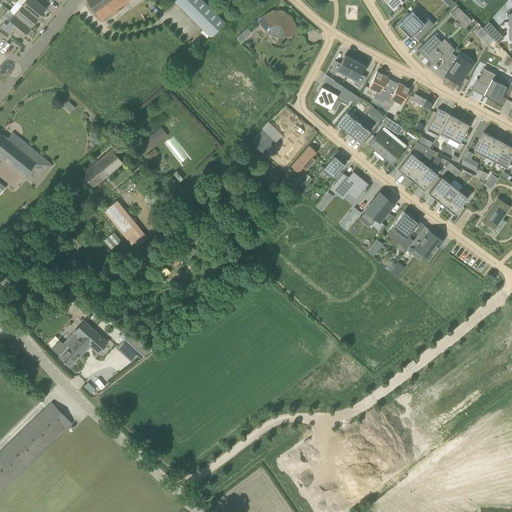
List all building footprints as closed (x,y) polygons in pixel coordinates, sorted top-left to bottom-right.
[(36,1),(37,0),(25,0),(22,5),(38,18),(46,9),(36,1)] [(100,21),(125,4),(127,2),(129,0),(87,0),(86,0),(100,21)] [(210,37),(225,22),(202,0),(175,0),(174,1),(210,37)] [(385,0),(387,1),(385,2),(393,10),(403,1),(401,0),(385,0)] [(30,28),(38,18),(22,5),(14,14),(30,28)] [(465,13),(458,6),(451,13),(458,20),(465,13)] [(264,15),(258,21),(266,29),(268,31),(270,33),(272,34),(277,35),(280,36),(282,36),(285,35),(296,33),(294,25),(290,17),(284,13),(279,11),(273,11),(264,15)] [(412,11),(398,25),(408,35),(410,37),(413,35),(418,40),(434,24),(426,17),(422,21),(412,11)] [(30,28),(14,14),(6,24),(3,22),(0,26),(10,34),(13,29),(22,37),(30,28)] [(488,22),(482,27),(498,44),(504,39),(488,22)] [(492,40),(487,35),(481,40),(487,48),(492,40)] [(427,39),(417,49),(432,64),(442,54),(427,39)] [(498,67),(505,53),(490,46),(483,59),(498,67)] [(459,83),(472,64),(459,56),(458,58),(452,54),(441,67),(448,72),(446,75),(459,83)] [(335,60),(329,71),(335,74),(336,71),(346,77),(355,60),(345,55),(340,63),(335,60)] [(355,60),(346,77),(356,82),(354,84),(360,87),(365,77),(360,74),(365,65),(355,60)] [(495,74),(484,68),(478,79),(477,80),(488,85),(483,94),(488,97),(489,97),(498,102),(507,84),(494,76),(495,74)] [(377,71),(368,87),(376,91),(371,101),(380,106),(388,89),(383,86),(388,77),(377,71)] [(353,93),(334,80),(329,90),(321,86),(314,100),(330,108),(335,98),(347,104),(353,93)] [(388,89),(380,106),(388,110),(393,101),(401,105),(409,88),(398,83),(394,92),(388,89)] [(416,94),(413,100),(431,109),(434,103),(416,94)] [(438,108),(426,130),(439,136),(440,133),(440,132),(449,114),(438,108)] [(347,113),(338,124),(348,133),(349,133),(358,122),(347,113)] [(449,114),(440,132),(440,133),(449,137),(459,119),(449,114)] [(403,127),(386,116),(382,123),(398,134),(403,127)] [(459,119),(449,137),(459,143),(469,124),(459,119)] [(358,122),(349,133),(360,142),(369,131),(358,122)] [(262,128),(250,140),(264,154),(276,142),(262,128)] [(483,131),(473,150),(485,156),(495,137),(483,131)] [(0,155),(27,178),(28,177),(37,185),(53,165),(12,132),(7,138),(3,135),(2,136),(0,134),(0,155)] [(379,132),(370,143),(381,152),(390,141),(379,132)] [(300,139),(293,134),(275,154),(282,160),(278,164),(284,170),(304,147),(298,142),(300,139)] [(148,151),(157,143),(150,135),(141,142),(148,151)] [(495,137),(485,156),(494,161),(504,142),(495,137)] [(428,139),(424,145),(429,148),(430,148),(433,142),(428,139)] [(390,141),(381,152),(392,162),(401,150),(390,141)] [(424,145),(417,142),(412,147),(424,154),(429,148),(424,145)] [(511,146),(504,142),(494,161),(506,167),(511,155),(511,146)] [(313,153),(317,149),(312,144),(294,164),(300,170),(304,165),(305,165),(315,155),(313,153)] [(93,186),(122,162),(112,150),(83,174),(93,186)] [(411,153),(398,169),(406,176),(419,160),(411,153)] [(334,155),(324,167),(324,168),(334,176),(338,171),(344,164),(334,155)] [(465,156),(461,163),(466,166),(470,159),(465,156)] [(419,160),(406,176),(415,182),(415,183),(428,166),(419,160)] [(450,173),(454,168),(449,164),(446,169),(450,173)] [(428,166),(415,183),(423,189),(424,190),(437,173),(436,173),(428,166)] [(478,168),(475,175),(484,179),(487,172),(478,168)] [(312,179),(306,173),(298,183),(304,188),(312,179)] [(492,173),(484,183),(491,188),(498,178),(492,173)] [(341,176),(330,190),(335,194),(340,189),(353,200),(364,186),(351,175),(346,181),(341,176)] [(428,193),(437,200),(450,184),(441,177),(428,193)] [(437,200),(446,207),(459,191),(450,184),(437,200)] [(459,191),(446,207),(454,214),(467,198),(459,191)] [(317,206),(321,210),(333,196),(328,192),(317,206)] [(385,214),(393,203),(380,193),(381,192),(380,192),(379,194),(367,209),(366,209),(360,217),(361,217),(370,224),(370,225),(371,226),(371,225),(376,218),(379,220),(379,221),(379,222),(380,220),(384,214),(385,214)] [(497,197),(480,220),(494,230),(511,207),(497,197)] [(117,200),(112,205),(104,211),(133,246),(135,245),(137,248),(148,238),(146,236),(117,200)] [(341,225),(347,230),(361,213),(354,207),(341,225)] [(403,212),(388,232),(402,243),(406,239),(407,236),(408,237),(414,230),(413,229),(418,222),(403,212)] [(112,248),(122,240),(114,231),(104,239),(112,248)] [(419,233),(411,244),(424,253),(423,254),(429,259),(434,252),(433,251),(441,240),(429,231),(424,237),(419,233)] [(180,248),(185,256),(194,250),(189,242),(180,248)] [(373,255),(378,250),(373,246),(369,252),(373,255)] [(180,255),(171,258),(173,267),(183,264),(180,255)] [(398,262),(392,271),(398,276),(405,267),(398,262)] [(158,269),(162,276),(169,272),(166,265),(158,269)] [(74,293),(64,286),(51,299),(54,303),(55,303),(57,304),(54,307),(61,312),(74,293)] [(86,305),(74,297),(70,302),(83,310),(86,305)] [(69,366),(86,349),(90,345),(98,352),(107,342),(85,321),(63,344),(68,348),(59,357),(69,366)] [(130,360),(137,354),(141,358),(148,351),(131,333),(117,346),(130,360)] [(51,403),(0,452),(0,491),(71,423),(51,403)]
